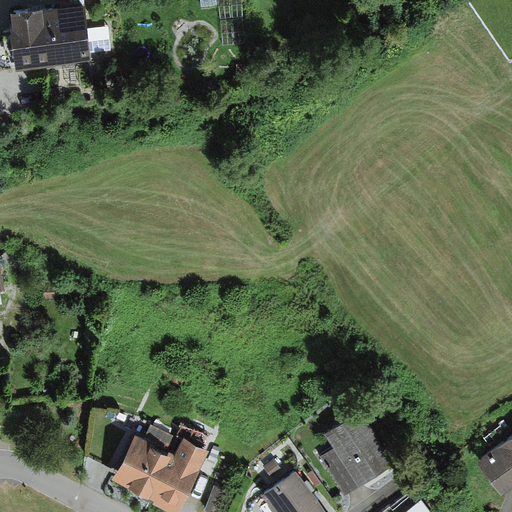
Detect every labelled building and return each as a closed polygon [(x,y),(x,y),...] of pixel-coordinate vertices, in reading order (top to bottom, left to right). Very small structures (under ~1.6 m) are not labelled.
[(0,38),(0,66),(93,56),(92,50),(112,48),(110,22),(88,24),(85,0),(43,5),(43,2),(11,5),(13,27),(4,28),(5,38),(0,38)] [(109,86),(102,64),(93,67),(100,89),(109,86)] [(45,268),(45,272),(45,280),(63,280),(63,276),(56,276),(56,268),(45,268)] [(37,272),(37,292),(44,292),(44,297),(66,297),(65,280),(63,280),(45,280),(45,272),(37,272)] [(345,494),(396,461),(360,406),(325,429),(335,446),(320,455),(345,494)] [(170,444),(175,433),(149,420),(144,430),(170,444)] [(144,496),(175,511),(176,511),(211,446),(184,432),(175,449),(135,428),(111,475),(146,493),(144,496)] [(511,430),(478,456),(502,490),(511,482),(511,430)] [(328,511),(296,467),(262,492),(276,511),(328,511)] [(206,508),(216,511),(220,511),(230,488),(215,483),(206,508)] [(433,511),(422,496),(400,511),(396,511),(390,504),(379,511),(433,511)]
